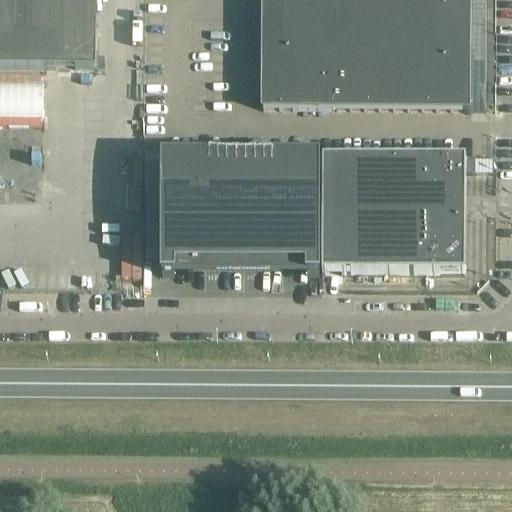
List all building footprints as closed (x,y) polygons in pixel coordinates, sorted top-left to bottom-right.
[(87,0),(0,0),(0,11),(88,12),(87,0)] [(144,0),(116,0),(115,295),(143,295),(144,0)] [(471,116),(471,25),(471,0),(276,0),(275,1),(265,1),(265,11),(264,11),(264,12),(265,12),(264,39),(264,41),(264,68),(263,113),(467,114),(467,116),(471,116)] [(88,48),(0,47),(0,117),(87,118),(88,48)] [(87,154),(0,153),(0,223),(87,224),(87,154)] [(466,278),(466,163),(322,162),(322,277),(326,278),(326,276),(342,276),(342,278),(466,278)] [(163,163),(162,279),(175,279),(175,266),(307,266),(307,280),(319,280),(319,265),(320,163),(163,163)] [(86,259),(0,258),(0,294),(86,295),(86,259)]
